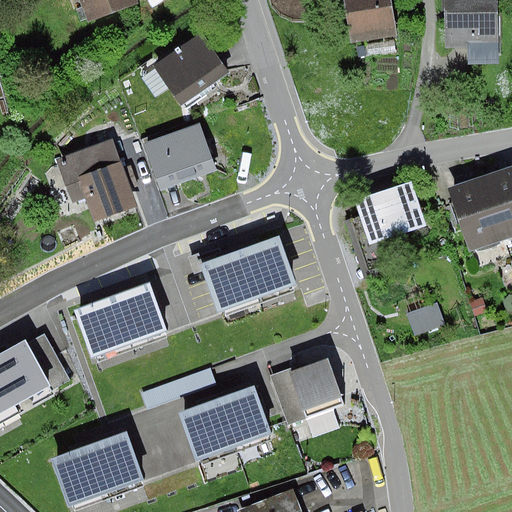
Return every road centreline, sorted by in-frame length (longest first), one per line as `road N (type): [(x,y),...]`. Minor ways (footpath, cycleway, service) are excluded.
road 1 (residential): [(405,511),(306,182)]
road 2 (residential): [(0,311),(306,182)]
road 3 (residential): [(306,182),(511,140)]
road 4 (residential): [(306,182),(243,0)]
